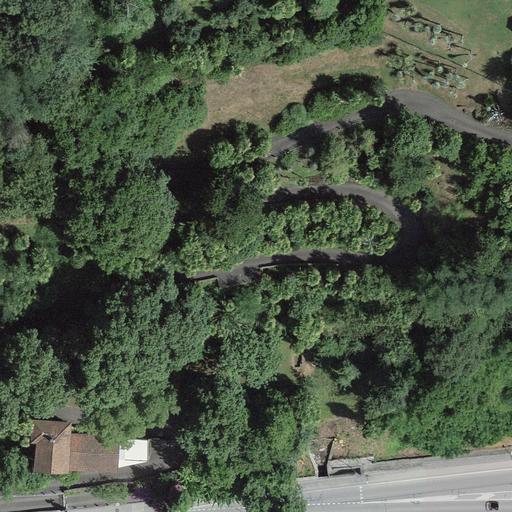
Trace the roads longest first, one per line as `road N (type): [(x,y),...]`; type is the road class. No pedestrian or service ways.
road 1 (trunk): [(511,246),(143,0)]
road 2 (primary): [(511,479),(254,511)]
road 3 (trunk): [(511,507),(370,511)]
